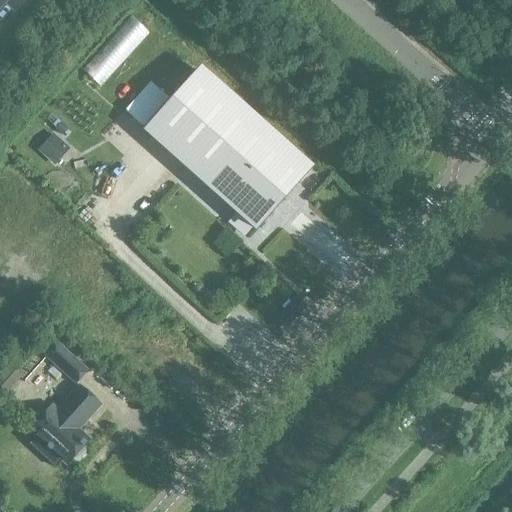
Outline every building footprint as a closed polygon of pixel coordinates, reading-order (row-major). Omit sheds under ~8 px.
[(133,14),(85,64),(103,81),(151,31),(133,14)] [(146,131),(167,146),(184,161),(183,163),(184,163),(187,165),(186,167),(255,228),(271,211),(270,210),(280,199),(281,200),(308,169),(199,72),(146,131)] [(124,110),(142,126),(168,96),(150,81),(124,110)] [(35,148),(55,165),(69,148),(50,132),(35,148)] [(87,370),(57,343),(44,356),(75,384),(87,370)] [(19,378),(7,368),(0,375),(0,399),(19,378)] [(52,404),(27,431),(50,451),(49,453),(49,458),(55,464),(60,463),(62,462),(66,466),(73,459),(74,460),(80,459),(85,453),(86,447),(85,446),(91,439),(80,429),(101,406),(78,386),(57,408),(52,404)]
